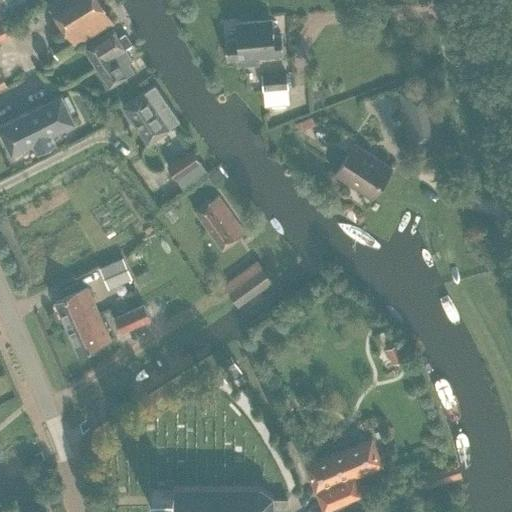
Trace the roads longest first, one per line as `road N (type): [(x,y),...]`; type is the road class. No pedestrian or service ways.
road 1 (unclassified): [(511,257),(449,0)]
road 2 (tertiary): [(85,511),(0,294)]
